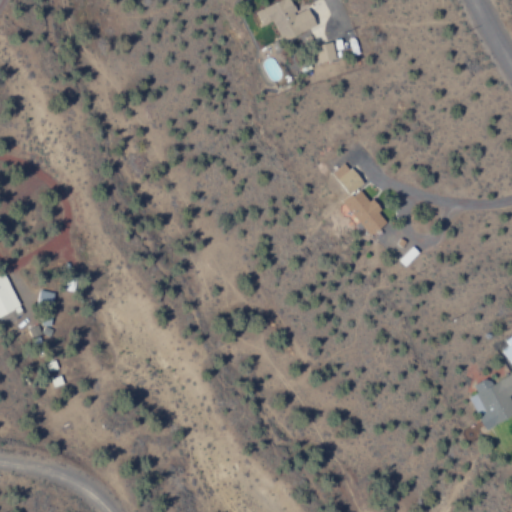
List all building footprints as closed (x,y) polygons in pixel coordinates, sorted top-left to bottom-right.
[(315,27),(307,9),(296,14),(289,0),(279,0),(255,11),(261,26),(272,21),(281,42),(315,27)] [(316,63),(334,60),(331,42),(313,45),(316,63)] [(385,222),(377,211),(381,208),(373,198),(368,202),(358,187),(362,184),(345,161),(330,172),(347,195),(341,200),(368,235),(385,222)] [(2,270),(0,270),(0,314),(19,306),(2,270)] [(511,337),(499,348),(511,364),(511,337)] [(511,373),(491,384),(488,377),(472,385),(476,393),(467,397),(482,429),(511,414),(511,404),(508,395),(511,393),(511,373)]
